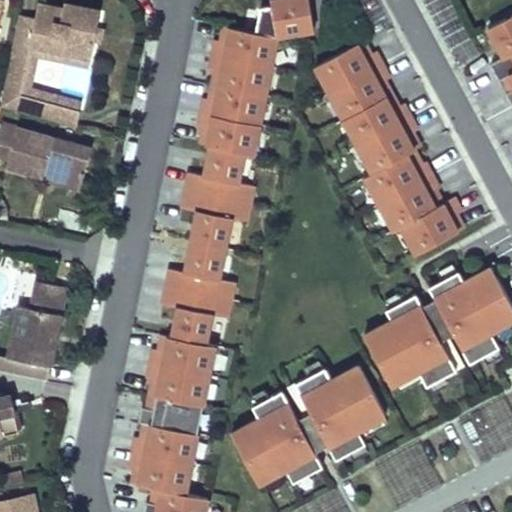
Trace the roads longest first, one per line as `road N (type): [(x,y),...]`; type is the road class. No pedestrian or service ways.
road 1 (residential): [(402,0),(511,205),(511,462),(418,511)]
road 2 (residential): [(128,257),(178,0)]
road 3 (residential): [(91,511),(82,474),(128,257)]
road 4 (residential): [(128,257),(0,233)]
